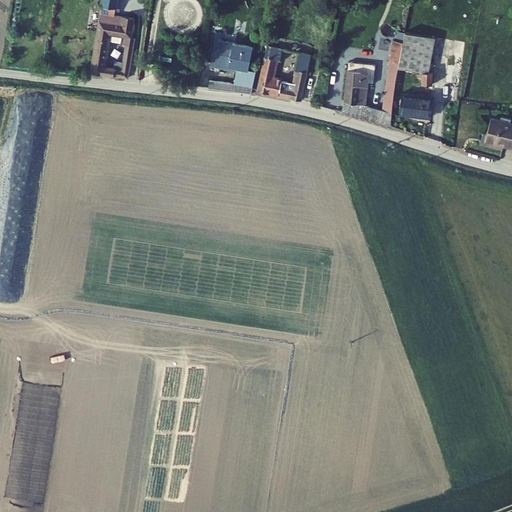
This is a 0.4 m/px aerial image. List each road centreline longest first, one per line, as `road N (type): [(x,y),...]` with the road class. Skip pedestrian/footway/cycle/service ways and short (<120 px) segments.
road 1 (residential): [(511,170),(305,111),(145,89)]
road 2 (residential): [(145,89),(0,72)]
